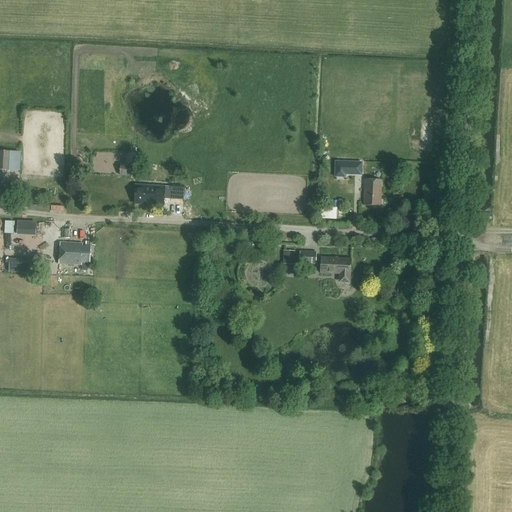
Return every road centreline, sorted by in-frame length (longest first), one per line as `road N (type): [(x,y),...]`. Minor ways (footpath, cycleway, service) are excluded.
road 1 (unclassified): [(447,511),(473,0)]
road 2 (track): [(0,209),(461,236)]
